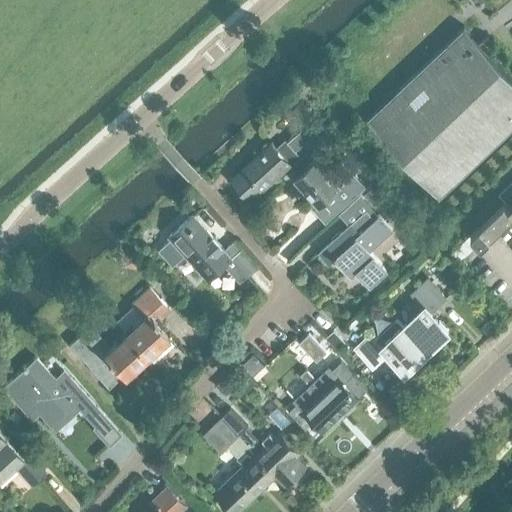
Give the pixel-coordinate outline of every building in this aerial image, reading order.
[(464,25),(366,118),(439,196),(511,127),(511,76),(480,43),(478,45),(469,35),(471,33),(464,25)] [(231,178),(249,198),(288,162),(291,166),(300,158),(284,139),(275,147),(271,142),(231,178)] [(315,159),(294,178),(317,204),(313,208),(324,221),(363,186),(341,161),(336,166),(335,165),(334,166),(325,155),(317,162),(315,159)] [(511,178),(505,185),(496,194),(503,201),(470,233),(480,244),(511,213),(511,178)] [(365,210),(319,252),(328,262),(333,257),(350,276),(355,271),(370,287),(387,271),(372,255),(369,252),(394,229),(379,213),(373,218),(365,210)] [(173,264),(185,253),(207,278),(231,256),(247,274),(256,265),(240,248),(241,247),(234,238),(223,248),(193,213),(169,234),(171,237),(159,248),(173,264)] [(396,316),(395,318),(426,350),(448,329),(430,310),(444,296),(426,278),(410,294),(417,301),(409,309),(414,314),(404,324),(396,316)] [(124,331),(146,356),(167,336),(159,327),(164,323),(159,317),(168,309),(148,286),(129,303),(131,305),(114,321),(123,331),(124,331)] [(426,350),(395,318),(375,337),(370,332),(354,348),(370,365),(385,352),(404,371),(426,350)] [(124,331),(123,331),(109,344),(90,323),(68,343),(108,386),(122,374),(124,376),(146,356),(124,331)] [(298,342),(315,360),(324,351),(308,333),(298,342)] [(10,379),(3,385),(15,398),(22,405),(29,413),(35,407),(50,424),(75,402),(95,425),(92,427),(108,444),(119,433),(68,377),(62,370),(53,377),(35,357),(15,374),(10,379)] [(297,402),(288,410),(312,435),(320,426),(323,429),(367,388),(341,360),(329,372),(326,369),(295,399),(297,402)] [(230,407),(221,416),(238,434),(247,426),(248,425),(230,407)] [(221,416),(205,432),(222,450),(227,445),(238,434),(221,416)] [(247,426),(238,434),(249,445),(251,447),(256,452),(276,474),(275,475),(285,485),(306,465),(296,455),(299,452),(278,430),(264,444),(247,426)] [(0,473),(12,463),(29,482),(46,467),(22,440),(14,447),(0,430),(0,473)] [(244,463),(214,491),(233,511),(235,511),(275,475),(276,474),(256,452),(251,447),(249,445),(237,456),(244,463)] [(157,508),(152,511),(176,511),(184,505),(183,503),(185,501),(169,485),(167,487),(166,486),(150,502),(157,508)]
